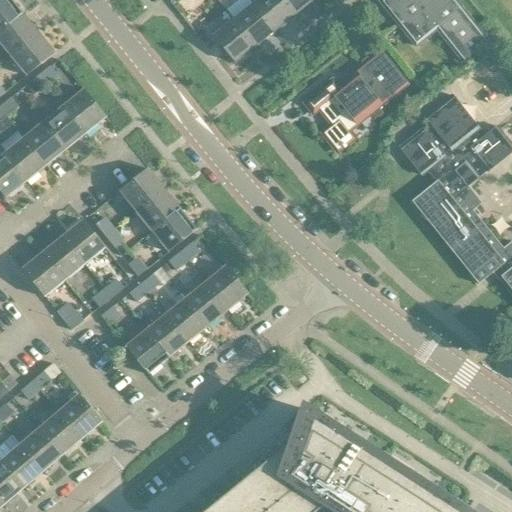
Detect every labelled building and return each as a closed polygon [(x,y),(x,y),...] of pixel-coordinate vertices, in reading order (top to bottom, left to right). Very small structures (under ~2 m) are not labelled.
[(11,0),(0,0),(0,30),(21,13),(11,0)] [(284,0),(257,0),(254,3),(275,30),(295,13),(284,0)] [(312,0),(284,0),(295,13),(312,0)] [(384,0),(399,18),(395,22),(415,47),(436,30),(461,62),(488,40),(455,0),(384,0)] [(275,30),(254,3),(234,19),(255,46),(275,30)] [(21,13),(0,30),(0,42),(10,55),(38,33),(21,13)] [(255,46),(234,19),(213,36),(234,63),(255,46)] [(54,53),(38,33),(10,55),(26,76),(54,53)] [(324,136),(337,152),(354,139),(348,131),(407,84),(380,49),(337,84),(333,79),(303,103),(313,115),(319,111),(333,128),(324,136)] [(38,76),(45,86),(58,76),(50,66),(38,76)] [(45,86),(38,76),(26,85),(34,95),(45,86)] [(83,90),(63,107),(85,134),(106,118),(83,90)] [(429,123),(399,147),(422,175),(427,171),(436,182),(412,201),(413,203),(414,202),(472,274),(471,275),(478,284),(496,269),(511,289),(511,242),(503,249),(472,211),(482,203),(467,186),(486,171),(487,172),(511,151),(511,145),(497,126),(484,136),(451,95),(424,117),(429,123)] [(0,105),(0,109),(6,117),(19,107),(11,97),(0,105)] [(63,107),(43,122),(66,150),(85,134),(63,107)] [(43,122),(24,138),(46,166),(66,150),(43,122)] [(24,138),(4,154),(26,181),(46,166),(24,138)] [(26,181),(4,154),(0,157),(0,190),(6,198),(26,181)] [(163,189),(147,169),(120,191),(136,212),(163,189)] [(180,210),(163,189),(136,212),(152,232),(180,210)] [(196,230),(180,210),(152,232),(168,252),(196,230)] [(105,237),(114,229),(105,217),(95,225),(105,237)] [(83,221),(63,237),(85,264),(105,248),(83,221)] [(114,229),(105,237),(115,249),(124,241),(114,229)] [(85,264),(63,237),(42,253),(65,281),(85,264)] [(180,251),(188,261),(200,252),(192,242),(180,251)] [(188,261),(180,251),(168,261),(176,271),(188,261)] [(65,281),(42,253),(22,269),(44,297),(65,281)] [(137,277),(147,269),(137,257),(127,265),(137,277)] [(248,294),(226,266),(206,282),(228,310),(248,294)] [(141,283),(148,293),(168,277),(161,267),(141,283)] [(104,289),(112,298),(124,289),(116,279),(104,289)] [(228,310),(206,282),(186,299),(208,326),(228,310)] [(148,293),(141,283),(129,293),(136,303),(138,301),(143,307),(147,308),(155,302),(148,293)] [(112,298),(104,289),(92,298),(99,308),(112,298)] [(178,305),(166,315),(188,342),(208,326),(186,299),(181,293),(173,299),(178,305)] [(113,307),(101,316),(108,325),(120,315),(113,307)] [(71,330),(83,321),(76,312),(64,322),(71,330)] [(166,315),(146,331),(168,358),(188,342),(166,315)] [(146,331),(126,347),(148,374),(168,358),(146,331)] [(51,380),(44,371),(33,381),(40,389),(51,380)] [(33,381),(22,390),(21,391),(28,400),(40,389),(33,381)] [(0,383),(0,399),(9,392),(1,382),(0,383)] [(79,395),(59,412),(82,439),(101,422),(79,395)] [(6,403),(0,408),(0,420),(2,423),(14,413),(6,403)] [(221,499),(214,505),(205,511),(316,511),(325,505),(335,511),(458,511),(461,509),(306,409),(296,440),(299,442),(295,449),(290,443),(254,472),(245,479),(221,499)] [(59,412),(40,428),(62,455),(82,439),(59,412)] [(40,428),(20,445),(43,472),(62,455),(40,428)] [(43,472),(20,445),(1,461),(24,488),(43,472)] [(1,461),(0,461),(0,499),(4,505),(24,488),(1,461)]
